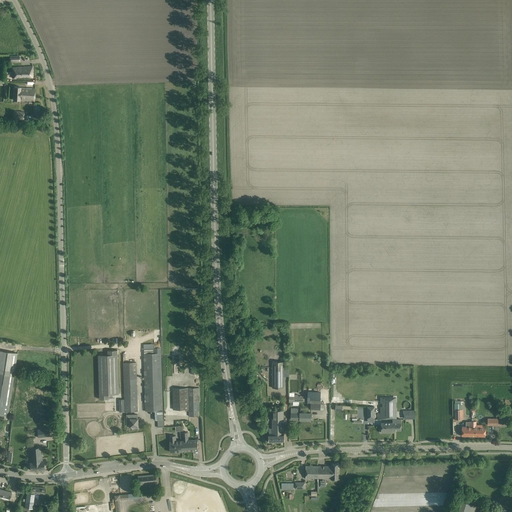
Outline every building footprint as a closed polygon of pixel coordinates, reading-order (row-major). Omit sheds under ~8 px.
[(32,66),(27,67),(12,67),(12,78),(33,77),(32,66)] [(34,101),(35,89),(21,88),(21,87),(14,86),(13,100),(20,100),(34,101)] [(19,115),(19,111),(14,111),(13,118),(23,119),(23,120),(24,115),(19,115)] [(142,384),(145,384),(145,411),(155,411),(155,420),(163,420),(163,411),(161,348),(144,349),(144,379),(142,379),(142,384)] [(0,417),(7,419),(9,407),(11,408),(12,404),(10,404),(17,353),(0,350),(0,414),(0,415),(0,417)] [(98,355),(99,399),(109,399),(109,394),(119,394),(118,350),(108,350),(108,355),(98,355)] [(272,388),(284,388),(284,362),(272,362),(272,388)] [(124,379),(124,403),(119,404),(119,412),(135,411),(137,411),(137,379),(136,363),(123,363),(124,379)] [(189,416),(194,416),(199,416),(199,401),(197,401),(197,388),(173,388),(173,410),(189,409),(189,416)] [(320,393),(308,393),(307,401),(320,402),(320,393)] [(391,398),(381,398),(381,403),(383,403),(383,407),(381,407),(381,412),(381,419),(393,419),(393,409),(394,409),(394,402),(391,403),(391,398)] [(453,419),(453,422),(456,422),(456,419),(462,419),(461,403),(455,403),(455,419),(453,419)] [(311,420),(311,415),(312,413),(298,413),(298,408),(291,408),(291,415),(291,420),(311,420)] [(284,441),(284,436),(284,434),(283,434),(284,411),(278,411),(273,411),(272,434),(269,434),(269,442),(284,441)] [(127,415),(126,415),(127,426),(130,426),(131,426),(137,426),(138,426),(138,419),(138,418),(137,415),(127,415)] [(462,436),(471,436),(471,421),(471,422),(466,422),(466,427),(462,427),(462,431),(462,436)] [(485,436),(485,431),(485,427),(476,427),(476,421),(471,421),(471,436),(485,436)] [(394,430),(394,422),(381,423),(381,428),(381,433),(394,432),(394,430)] [(49,429),(37,430),(38,437),(49,436),(49,429)] [(182,447),(182,451),(198,450),(197,440),(189,440),(189,432),(183,432),(183,440),(184,447),(182,447)] [(170,441),(170,447),(170,452),(182,451),(182,447),(184,447),(183,440),(176,441),(176,435),(170,436),(170,441)] [(29,463),(30,465),(30,470),(44,469),(43,461),(42,461),(41,447),(34,448),(33,444),(29,445),(30,448),(30,463),(29,463)] [(306,478),(311,478),(331,478),(331,479),(338,479),(338,469),(338,464),(332,464),(332,466),(306,466),(306,478)] [(138,476),(138,481),(138,485),(158,483),(158,479),(157,474),(152,474),(152,475),(138,476)] [(40,494),(39,498),(44,499),(45,488),(32,487),(31,493),(40,494)] [(0,495),(9,498),(11,492),(0,489),(0,495)] [(141,493),(115,495),(116,511),(119,511),(118,498),(141,496),(141,493)] [(32,509),(34,495),(27,494),(26,499),(26,501),(25,508),(32,509)] [(473,511),(475,506),(456,500),(452,511),(473,511)]
